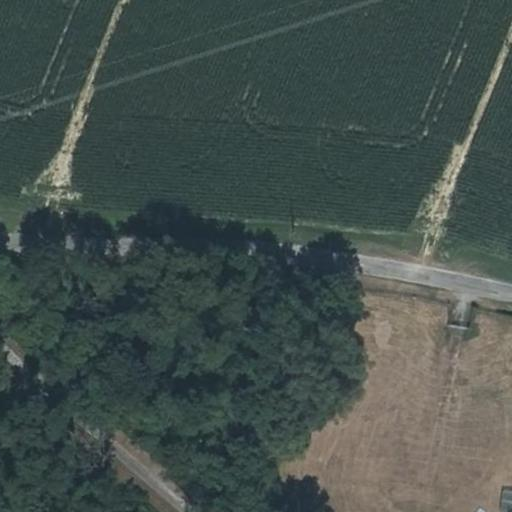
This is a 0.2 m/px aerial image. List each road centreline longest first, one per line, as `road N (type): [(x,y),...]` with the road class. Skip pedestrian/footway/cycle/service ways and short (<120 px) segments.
road 1 (unclassified): [(511,296),(380,268),(151,249),(0,222)]
road 2 (unclassified): [(0,357),(170,511)]
